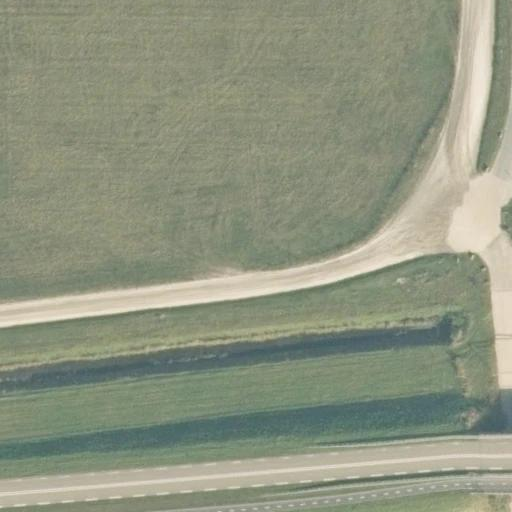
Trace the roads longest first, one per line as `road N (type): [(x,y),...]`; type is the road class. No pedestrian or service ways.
road 1 (primary): [(0,491),(511,448)]
road 2 (track): [(0,313),(316,273),(401,245),(439,221)]
road 3 (track): [(439,221),(472,96),(473,0)]
